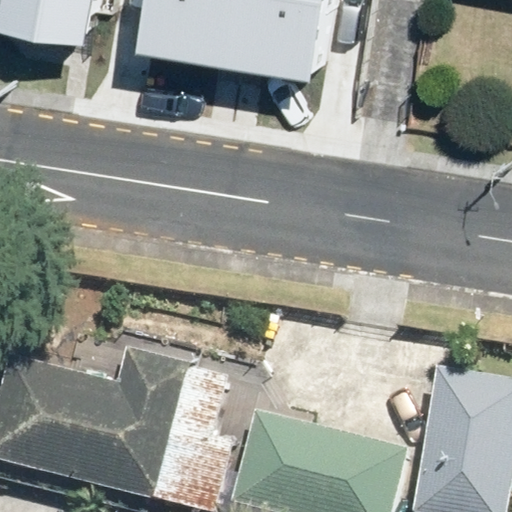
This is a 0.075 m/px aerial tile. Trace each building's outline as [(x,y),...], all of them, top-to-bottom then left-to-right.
[(24,0),(24,9),(112,22),(115,0),(24,0)] [(166,0),(161,32),(335,60),(344,0),(166,0)] [(10,347),(0,393),(0,463),(163,497),(187,384),(10,347)] [(511,511),(511,381),(444,372),(423,511),(511,511)] [(264,408),(238,503),(270,511),(406,511),(423,451),(264,408)]
